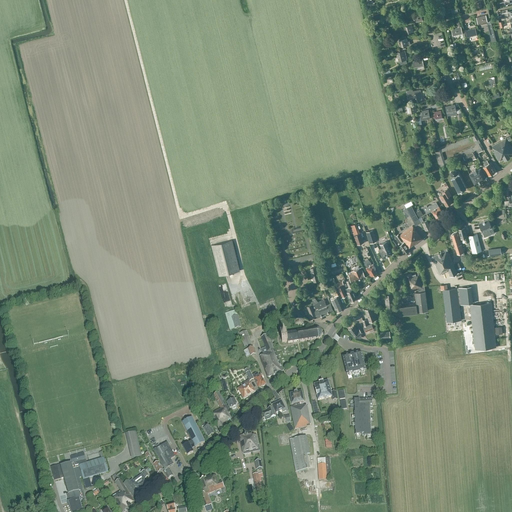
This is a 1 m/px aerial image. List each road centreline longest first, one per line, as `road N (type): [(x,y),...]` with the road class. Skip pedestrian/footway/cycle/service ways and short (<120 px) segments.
road 1 (track): [(126,0),(182,216),(225,204),(244,282),(268,317),(255,336)]
road 2 (tertiary): [(132,511),(331,332)]
road 3 (tertiary): [(331,332),(501,174)]
road 4 (track): [(319,511),(298,366)]
road 5 (residential): [(363,389),(387,388),(385,351),(331,332)]
